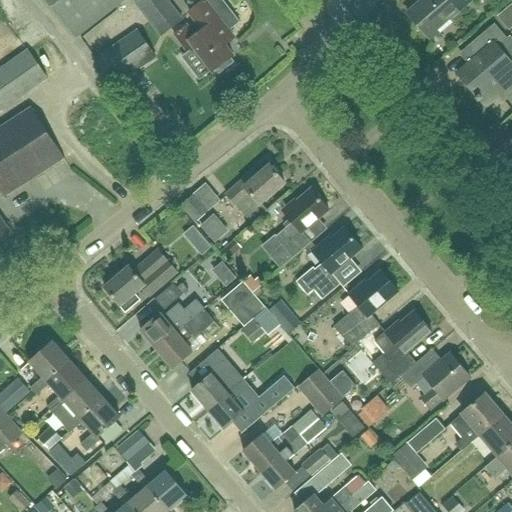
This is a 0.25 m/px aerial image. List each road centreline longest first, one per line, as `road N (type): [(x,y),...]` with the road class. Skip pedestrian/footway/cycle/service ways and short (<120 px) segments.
road 1 (residential): [(500,359),(278,101)]
road 2 (residential): [(255,511),(46,278)]
road 3 (unclassified): [(46,278),(278,101)]
road 4 (unclassified): [(278,101),(358,0)]
